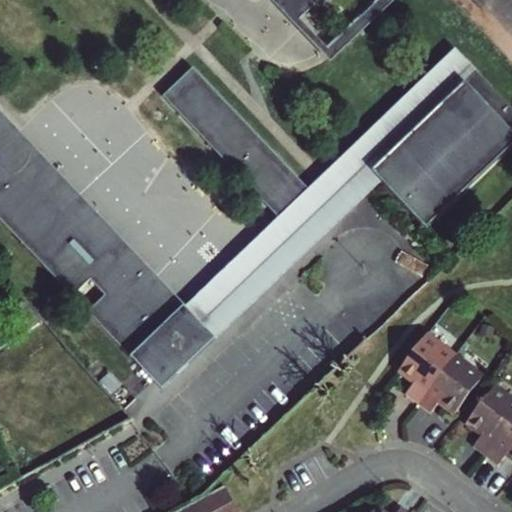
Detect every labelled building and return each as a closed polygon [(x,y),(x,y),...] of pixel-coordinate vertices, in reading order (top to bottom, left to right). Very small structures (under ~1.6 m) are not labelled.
[(272,0),(300,29),(331,0),(272,0)] [(0,221),(11,233),(162,400),(379,190),(423,230),(511,145),(511,104),(459,46),(311,194),(194,72),(165,97),(285,222),(184,308),(0,113),(0,221)] [(422,405),(460,356),(433,335),(405,371),(420,382),(410,395),(422,405)] [(460,414),(487,378),(460,356),(422,405),(433,414),(444,401),(460,414)] [(488,457),(511,425),(511,397),(498,386),(469,422),(485,434),(475,446),(488,457)] [(500,466),(509,454),(511,456),(511,425),(488,457),(500,466)] [(233,511),(220,487),(207,494),(216,511),(233,511)] [(216,511),(207,494),(197,500),(195,501),(200,511),(216,511)] [(200,511),(195,501),(182,509),(183,511),(200,511)]
